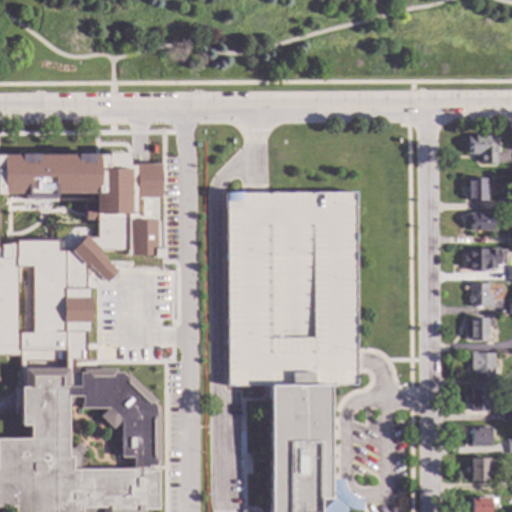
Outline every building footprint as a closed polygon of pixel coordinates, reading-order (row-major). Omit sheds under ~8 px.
[(488,136),(488,144),(495,144),(495,153),(494,153),(494,164),(478,164),(478,158),(473,158),(473,154),(466,154),(465,137),(488,136)] [(126,153),(126,165),(156,164),(157,198),(155,198),(155,221),(156,249),(160,249),(160,258),(150,258),(149,249),(146,249),(147,256),(122,256),(122,252),(98,252),(96,253),(114,272),(103,283),(84,265),(83,269),(82,287),(86,287),(88,323),(86,324),(87,335),(83,335),(82,360),(70,362),(70,367),(63,367),(24,368),(17,368),(18,356),(0,356),(0,155),(102,155),(103,157),(104,157),(104,153),(126,153)] [(484,202),(466,202),(466,179),(483,179),(484,202)] [(354,386),(325,386),(326,500),(331,494),(329,487),(328,480),(341,480),(342,485),(346,493),(351,496),(360,498),(360,511),(352,511),(344,508),(341,511),(265,511),(265,387),(224,387),(223,193),(353,192),(354,386)] [(491,231),(466,231),(466,222),(464,222),(462,220),(462,217),(464,214),(490,214),(491,231)] [(484,272),(466,272),(466,265),(461,265),(461,256),(466,256),(467,249),(484,249),(484,272)] [(485,294),(490,294),(490,307),(467,307),(467,303),(466,302),(466,298),(467,297),(466,284),(485,284),(485,294)] [(484,320),(491,320),(491,328),(484,328),(484,342),(466,342),(466,318),(484,318),(484,320)] [(474,354),(491,354),(491,379),(472,379),(472,371),(468,371),(468,352),(474,352),(474,354)] [(66,380),(76,380),(76,369),(119,370),(154,402),(153,409),(157,411),(157,460),(152,460),(152,466),(144,466),(144,472),(154,472),(154,510),(144,510),(143,511),(0,511),(0,440),(28,440),(27,425),(18,425),(18,387),(17,370),(23,370),(63,369),(66,369),(66,380)] [(485,413),(467,413),(467,404),(462,404),(462,396),(467,396),(467,388),(485,388),(485,413)] [(511,421),(499,421),(499,410),(511,410),(511,421)] [(482,428),(488,428),(488,447),(468,447),(468,428),(474,428),(474,427),(482,427),(482,428)] [(486,482),(468,482),(468,476),(465,476),(464,468),(468,468),(468,459),(485,459),(486,482)] [(488,511),(468,511),(468,505),(466,505),(466,501),(469,501),(469,498),(488,498),(488,511)]
